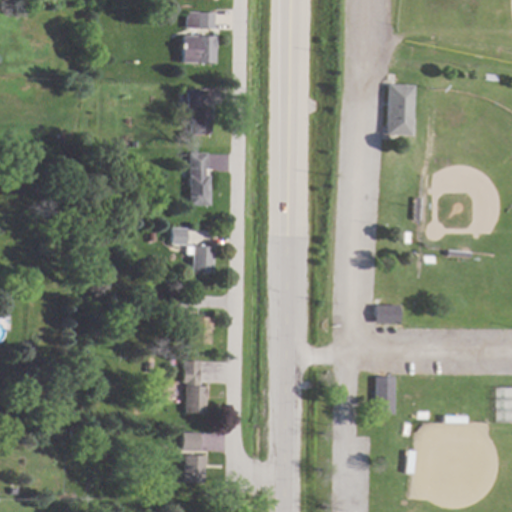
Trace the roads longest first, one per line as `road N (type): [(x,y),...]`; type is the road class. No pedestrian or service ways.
road 1 (residential): [(242,0),(236,473),(288,475)]
road 2 (secondary): [(292,0),(286,511)]
